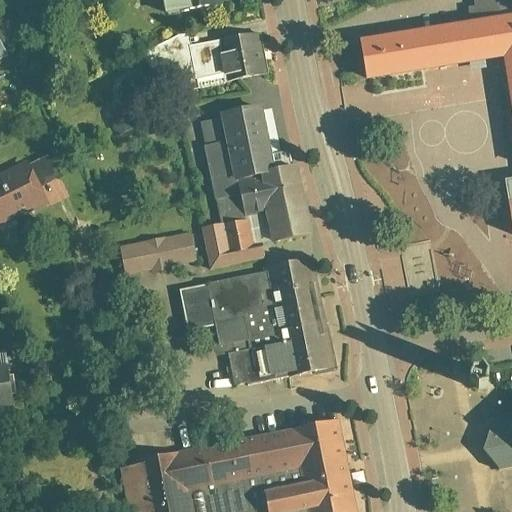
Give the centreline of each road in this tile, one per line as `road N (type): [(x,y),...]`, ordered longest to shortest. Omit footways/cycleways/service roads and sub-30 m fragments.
road 1 (residential): [(0,443),(376,374)]
road 2 (tertiary): [(371,349),(293,0)]
road 3 (residential): [(371,349),(511,329)]
road 4 (tertiary): [(401,511),(376,374)]
